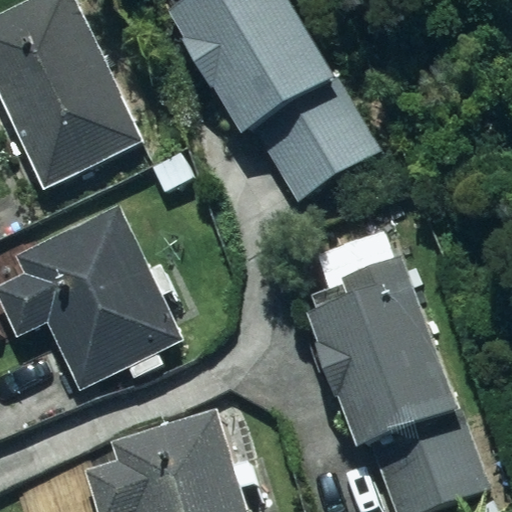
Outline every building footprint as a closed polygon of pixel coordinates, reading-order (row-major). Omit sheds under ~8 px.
[(104,0),(54,0),(0,25),(0,51),(65,190),(170,141),(104,0)] [(405,150),(319,0),(211,0),(196,8),(308,204),(405,150)] [(207,342),(145,206),(34,256),(43,274),(13,288),(36,338),(66,325),(96,392),(207,342)] [(447,511),(511,489),(511,470),(433,258),(328,296),(409,511),(447,511)] [(256,467),(239,411),(134,443),(139,460),(106,469),(117,511),(269,511),(263,488),(277,484),(271,463),(256,467)]
